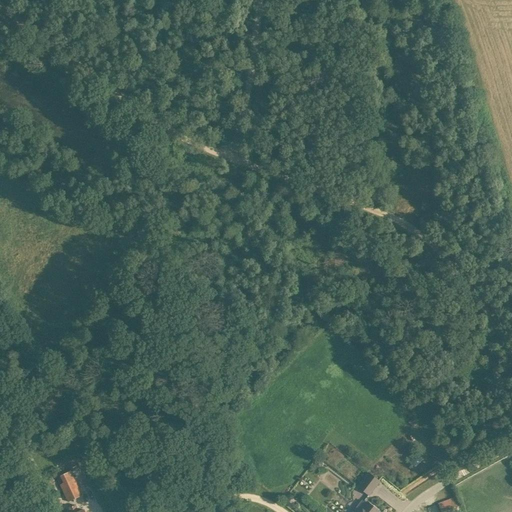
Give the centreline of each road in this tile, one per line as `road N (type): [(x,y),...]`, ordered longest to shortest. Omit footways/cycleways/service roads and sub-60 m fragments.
road 1 (track): [(220,155),(405,224),(482,298)]
road 2 (track): [(0,1),(155,123),(220,155)]
road 3 (track): [(255,0),(240,160)]
road 4 (unclassified): [(405,511),(511,445)]
